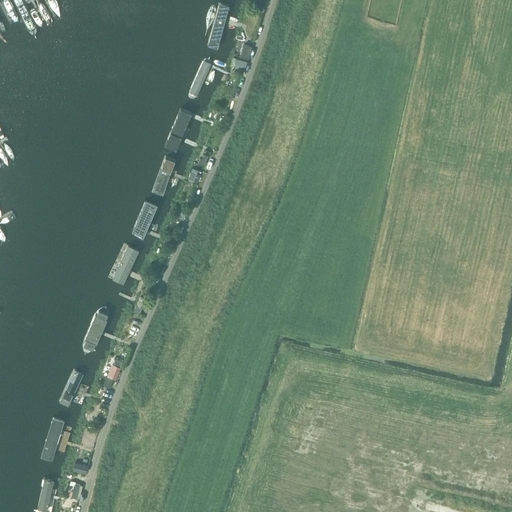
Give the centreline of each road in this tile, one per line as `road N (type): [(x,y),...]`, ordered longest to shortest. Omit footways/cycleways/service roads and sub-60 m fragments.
road 1 (residential): [(82,511),(126,367),(237,108),(273,0)]
road 2 (track): [(123,378),(150,441),(134,511)]
